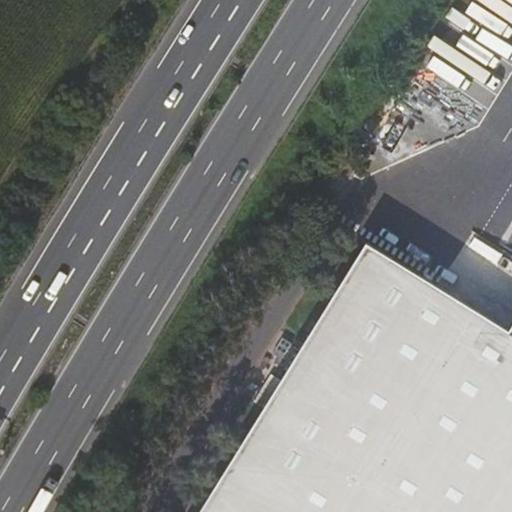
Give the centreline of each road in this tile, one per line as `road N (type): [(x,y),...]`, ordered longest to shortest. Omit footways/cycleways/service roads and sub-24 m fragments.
road 1 (motorway): [(9,511),(149,269),(323,0)]
road 2 (motorway): [(232,0),(0,378)]
